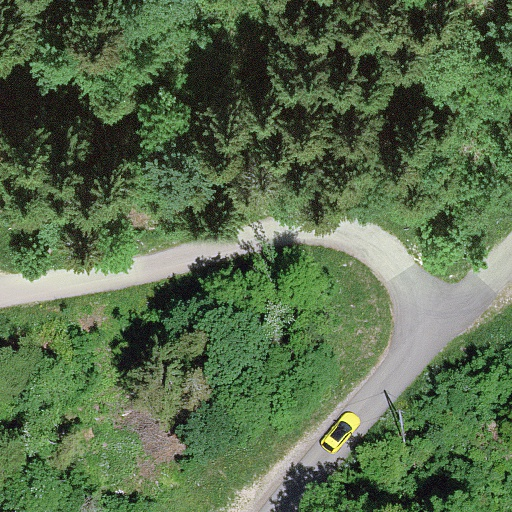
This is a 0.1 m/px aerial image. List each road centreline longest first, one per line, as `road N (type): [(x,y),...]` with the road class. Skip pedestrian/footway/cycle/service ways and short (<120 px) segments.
road 1 (residential): [(448,337),(383,249),(354,233),(301,229),(0,293)]
road 2 (unclassified): [(273,511),(305,469),(448,337)]
